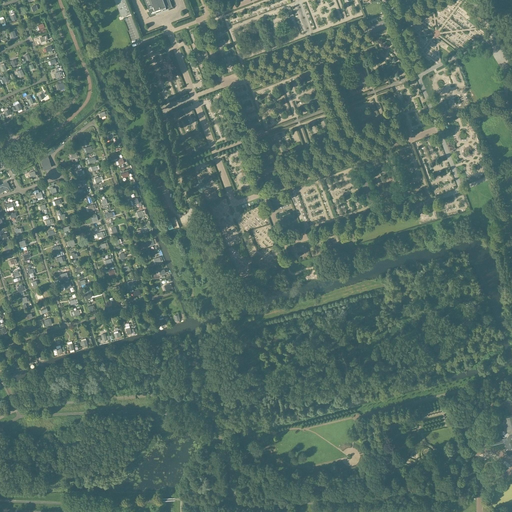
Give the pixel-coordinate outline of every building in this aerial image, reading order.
[(115,0),(121,17),(123,16),(124,17),(126,16),(126,15),(130,13),(125,0),(124,0),(115,0)] [(149,0),(151,5),(147,6),(150,15),(155,13),(154,12),(167,8),(168,8),(172,7),(169,0),(149,0)] [(51,167),(48,156),(49,155),(47,152),(40,157),(44,170),(51,167)] [(162,184),(157,168),(150,170),(154,182),(157,181),(158,185),(162,184)] [(0,192),(7,189),(8,191),(11,189),(6,181),(0,184),(0,192)] [(7,208),(13,206),(11,202),(6,204),(7,205),(4,206),(5,212),(8,211),(7,208)] [(511,415),(505,417),(503,421),(505,431),(509,433),(507,438),(507,439),(507,440),(504,441),(506,447),(508,448),(509,448),(510,449),(509,450),(510,452),(511,451),(511,450),(511,415)]
